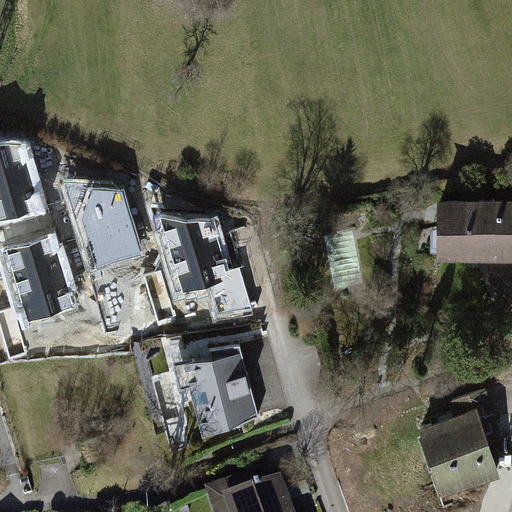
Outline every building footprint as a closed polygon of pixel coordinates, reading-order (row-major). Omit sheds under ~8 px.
[(20,137),(0,135),(0,213),(39,203),(20,137)] [(120,186),(64,182),(90,270),(140,255),(120,186)] [(511,197),(437,198),(435,258),(487,260),(505,315),(511,312),(511,197)] [(213,217),(162,210),(184,290),(230,277),(213,217)] [(71,304),(55,242),(43,245),(41,236),(0,246),(0,250),(18,318),(71,304)] [(243,352),(186,359),(204,433),(260,411),(243,352)] [(453,415),(418,426),(439,494),(500,475),(489,441),(499,438),(485,391),(449,402),(453,415)] [(257,474),(203,494),(209,511),(291,511),(280,481),(261,488),(257,474)]
